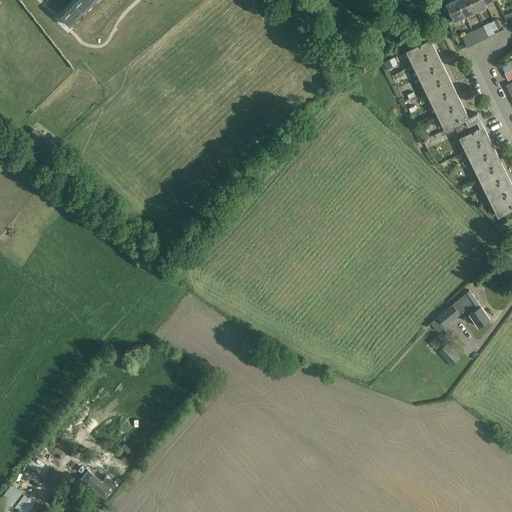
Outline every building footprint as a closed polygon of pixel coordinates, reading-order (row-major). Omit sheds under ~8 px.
[(75,0),(61,15),(71,25),(95,0),(75,0)] [(466,16),(457,0),(453,0),(446,4),(456,23),(456,21),(466,16)] [(476,11),(470,0),(457,0),(466,16),(476,11)] [(470,0),(476,11),(487,6),(485,3),(483,0),(470,0)] [(478,42),(475,34),(473,30),(469,32),(474,43),(478,42)] [(509,178),(507,174),(504,176),(500,167),(503,165),(501,162),(498,163),(493,154),(497,152),(495,149),(492,150),(487,141),(490,139),(488,136),(485,137),(481,127),(478,128),(475,122),(481,120),(477,113),(469,117),(467,114),(464,115),(459,106),(462,104),(461,101),(458,102),(453,93),(456,91),(454,88),(451,89),(447,80),(450,78),(448,75),(445,76),(440,67),(443,65),(442,62),(439,63),(434,54),(437,53),(435,49),(432,51),(428,41),(431,40),(431,39),(406,51),(445,129),(445,130),(454,125),(456,129),(498,216),(511,209),(511,188),(511,189),(506,180),(509,178)] [(504,73),(511,68),(511,60),(511,59),(500,64),(504,73)] [(388,69),(390,73),(395,71),(389,60),(383,63),(387,69),(388,69)] [(445,129),(440,131),(443,136),(456,129),(454,125),(445,130),(445,129)] [(52,143),(33,129),(26,138),(45,152),(52,143)] [(461,185),(463,190),(471,187),(469,182),(461,185)] [(436,317),(444,327),(460,314),(459,313),(466,308),(469,313),(478,328),(491,319),(481,305),(470,290),(457,301),(452,304),(436,317)] [(436,338),(442,344),(448,338),(448,339),(451,337),(446,333),(444,335),(441,333),(436,338)] [(451,366),(460,358),(447,344),(445,346),(438,352),(451,366)]
